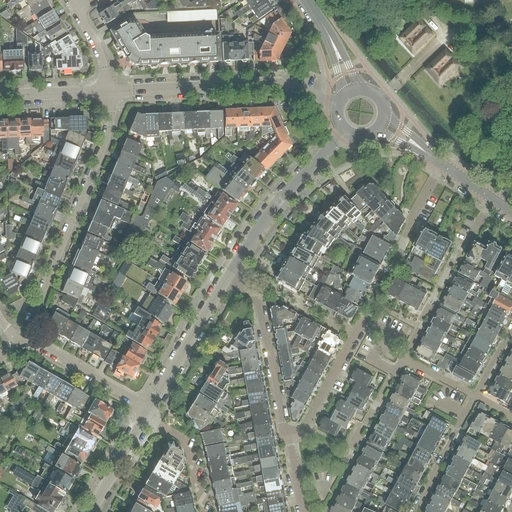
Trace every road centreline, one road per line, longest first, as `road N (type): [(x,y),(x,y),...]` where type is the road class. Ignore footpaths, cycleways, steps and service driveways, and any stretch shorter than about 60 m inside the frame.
road 1 (residential): [(22,337),(106,139),(109,91)]
road 2 (unclassified): [(345,132),(270,211),(226,277)]
road 3 (residential): [(403,358),(451,261),(493,199)]
road 4 (residential): [(363,318),(442,165)]
road 5 (residential): [(238,283),(257,298),(285,436)]
road 6 (unclassified): [(226,277),(150,408)]
road 7 (residential): [(150,408),(22,337)]
road 8 (residential): [(285,436),(301,432),(363,318)]
road 9 (unclassified): [(109,91),(254,85)]
road 10 (residential): [(415,511),(475,396)]
road 11 (residential): [(203,511),(187,444),(144,418)]
